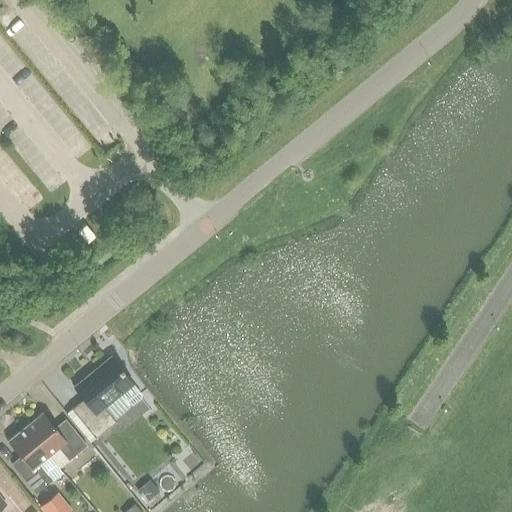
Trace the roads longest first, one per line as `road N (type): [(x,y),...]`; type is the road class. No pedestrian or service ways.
road 1 (unclassified): [(0,399),(475,0)]
road 2 (residential): [(511,284),(421,419)]
